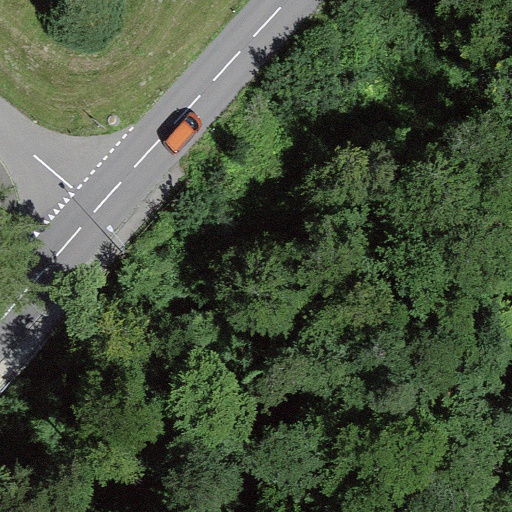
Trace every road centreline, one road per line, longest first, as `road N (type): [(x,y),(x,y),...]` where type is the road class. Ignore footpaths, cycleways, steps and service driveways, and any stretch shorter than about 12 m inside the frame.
road 1 (tertiary): [(98,211),(290,0)]
road 2 (tertiary): [(0,320),(98,211)]
road 3 (residential): [(98,211),(0,128)]
